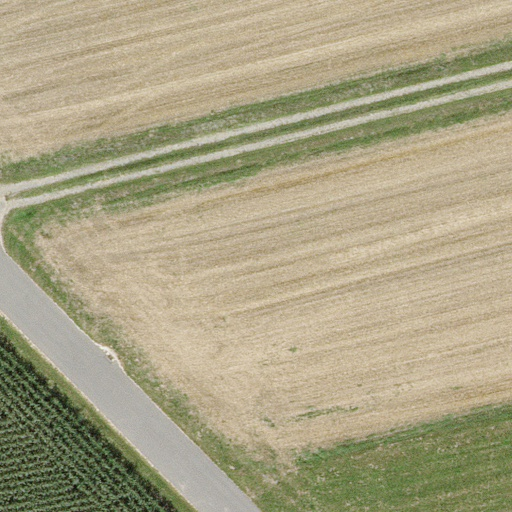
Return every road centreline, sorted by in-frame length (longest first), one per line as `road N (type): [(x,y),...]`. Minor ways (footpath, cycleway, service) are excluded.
road 1 (track): [(0,207),(511,85)]
road 2 (unclassified): [(238,511),(0,275)]
